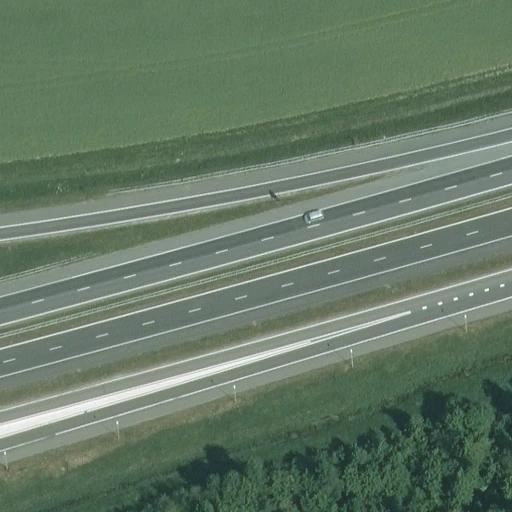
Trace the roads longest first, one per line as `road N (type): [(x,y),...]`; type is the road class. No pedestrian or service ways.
road 1 (motorway): [(511,168),(0,316)]
road 2 (motorway): [(0,367),(511,227)]
road 3 (motorway): [(511,136),(209,202),(0,233)]
road 4 (motorway): [(0,445),(409,305)]
road 5 (motorway): [(0,417),(409,305)]
